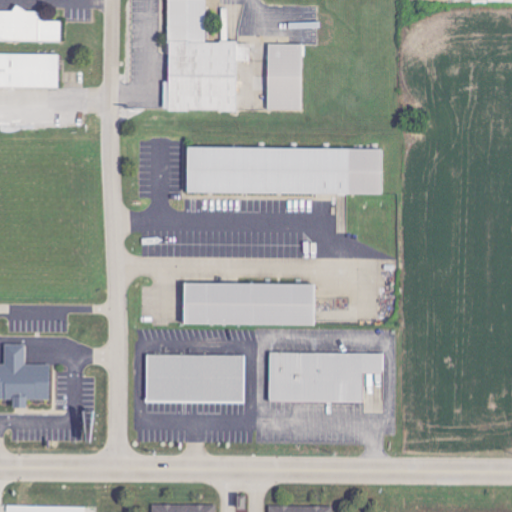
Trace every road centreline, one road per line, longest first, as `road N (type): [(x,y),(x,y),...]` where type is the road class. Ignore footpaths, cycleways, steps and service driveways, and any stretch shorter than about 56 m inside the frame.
road 1 (tertiary): [(0,468),(511,473)]
road 2 (residential): [(117,469),(112,0)]
